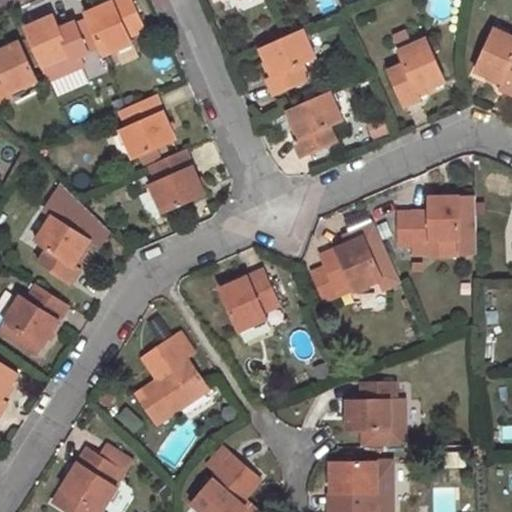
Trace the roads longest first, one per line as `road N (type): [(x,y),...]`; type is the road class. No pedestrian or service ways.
road 1 (residential): [(271,214),(137,282),(0,498)]
road 2 (residential): [(511,139),(472,122),(271,214)]
road 3 (residential): [(183,0),(271,214)]
